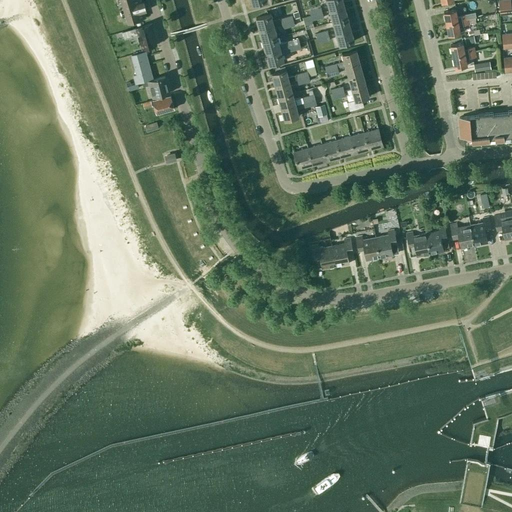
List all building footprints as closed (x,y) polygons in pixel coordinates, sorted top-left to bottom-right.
[(146,10),(145,5),(143,0),(141,1),(140,0),(124,0),(121,1),(123,7),(119,8),(122,17),(126,16),(128,22),(145,17),(143,11),(146,10)] [(344,6),(342,0),(326,0),(329,10),(344,6)] [(482,0),(468,3),(469,13),(460,15),(457,15),(455,9),(443,11),(445,23),(468,19),(468,18),(476,16),(475,12),(481,10),(481,8),(484,7),(491,6),(490,0),(482,0)] [(511,13),(511,5),(499,6),(500,14),(511,13)] [(347,17),(344,6),(329,10),(332,21),(347,17)] [(309,10),(310,15),(322,12),(320,7),(309,10)] [(274,25),(271,13),(256,17),(259,29),(274,25)] [(280,18),(281,23),(293,20),(292,16),(291,15),(280,18)] [(350,29),(347,17),(332,21),(335,33),(350,29)] [(468,19),(445,23),(448,35),(460,32),(458,24),(462,23),(463,25),(469,24),(468,19)] [(147,47),(156,44),(150,23),(141,26),(136,27),(142,48),(147,47)] [(277,36),(274,25),(259,29),(262,41),(277,36)] [(353,40),(350,29),(335,33),(339,45),(353,40)] [(316,38),(328,34),(327,30),(315,33),(316,38)] [(511,32),(501,34),(502,41),(511,39),(511,32)] [(328,34),(316,38),(318,43),(329,39),(328,34)] [(475,41),(474,35),(465,37),(466,43),(475,41)] [(280,48),(277,36),(262,41),(265,52),(280,48)] [(286,42),(287,46),(299,43),(298,38),(286,41),(286,42)] [(511,39),(502,41),(503,48),(511,46),(511,39)] [(450,44),(452,56),(474,51),(473,46),(467,47),(467,49),(464,50),(462,42),(450,44)] [(299,43),(287,46),(289,51),(289,50),(300,47),(299,43)] [(283,60),(280,48),(265,52),(269,64),(283,60)] [(344,61),(336,63),(337,68),(345,66),(359,62),(356,50),(342,54),(344,61)] [(135,83),(152,78),(145,51),(131,55),(136,74),(133,75),(135,83)] [(474,51),(452,56),(455,68),(467,65),(465,57),(469,56),(469,58),(475,56),(474,51)] [(511,56),(503,57),(504,71),(511,70),(511,56)] [(307,71),(308,76),(316,73),(312,58),(304,60),(307,71)] [(491,68),(489,61),(473,63),(475,71),(484,69),(491,68)] [(345,66),(348,77),(362,73),(359,62),(345,66)] [(324,66),(326,71),(337,68),(336,63),(324,66)] [(289,81),(297,79),(295,74),(288,76),(286,69),(271,73),(274,85),(289,81)] [(350,84),(342,86),(343,90),(347,89),(347,90),(366,84),(362,73),(348,77),(350,84)] [(152,97),(169,92),(165,76),(142,82),(143,86),(149,84),(152,97)] [(278,96),(292,92),(289,81),(274,85),(278,96)] [(366,84),(347,90),(348,93),(352,92),(354,99),(347,101),(349,109),(363,105),(361,98),(369,96),(366,84)] [(343,90),(342,86),(331,89),(332,94),(343,91),(343,90)] [(312,89),(313,94),(313,93),(315,98),(322,96),(320,87),(312,89)] [(343,91),(332,94),(333,99),(345,95),(343,91)] [(303,102),(302,97),(294,99),(292,92),(278,96),(281,108),(303,102)] [(302,97),(303,102),(315,98),(313,93),(313,94),(302,97)] [(156,113),(174,108),(170,95),(153,100),(142,102),(144,108),(154,105),(156,113)] [(315,98),(303,102),(304,106),(305,107),(316,104),(315,98)] [(304,106),(303,102),(281,108),(284,119),(298,116),(297,109),(304,106)] [(326,114),(323,104),(316,106),(318,116),(326,114)] [(511,109),(507,110),(507,112),(493,113),(493,112),(477,113),(477,115),(460,117),(458,117),(460,131),(464,131),(464,135),(462,135),(462,136),(471,135),(471,143),(480,142),(480,144),(481,144),(481,142),(489,141),(489,138),(494,137),(495,143),(496,143),(496,140),(504,139),(504,137),(509,136),(510,141),(511,141),(510,136),(511,135),(511,109)] [(146,132),(159,128),(157,121),(144,125),(146,132)] [(363,132),(368,149),(382,146),(378,128),(363,132)] [(363,132),(349,136),(354,153),(368,149),(363,132)] [(349,136),(335,140),(340,157),(354,153),(349,136)] [(335,140),(321,144),(326,161),(340,157),(335,140)] [(321,144),(307,147),(312,165),(326,161),(321,144)] [(298,169),(312,165),(307,147),(293,151),(298,169)] [(505,239),(511,237),(511,209),(499,212),(500,214),(493,215),(496,230),(502,229),(504,240),(505,239)] [(470,224),(474,244),(487,242),(485,232),(491,231),(488,216),(482,218),(482,222),(470,224)] [(461,247),(474,244),(470,224),(457,227),(456,223),(450,224),(452,238),(458,237),(460,248),(461,248),(461,247)] [(426,233),(430,253),(443,250),(441,241),(447,240),(444,225),(438,226),(438,230),(426,233)] [(375,236),(379,257),(392,254),(390,244),(396,243),(393,229),(387,230),(388,234),(375,236)] [(417,256),(430,253),(426,233),(413,235),(412,231),(406,233),(409,247),(414,246),(417,257),(417,256)] [(366,259),(379,257),(375,236),(362,239),(361,235),(355,236),(358,251),(364,250),(366,260),(366,259)] [(331,245),(335,265),(349,263),(347,253),(352,252),(349,237),(343,239),(344,242),(331,245)] [(322,268),(335,265),(331,245),(318,247),(318,244),(311,245),(314,259),(320,258),(322,269),(323,269),(322,268)]
